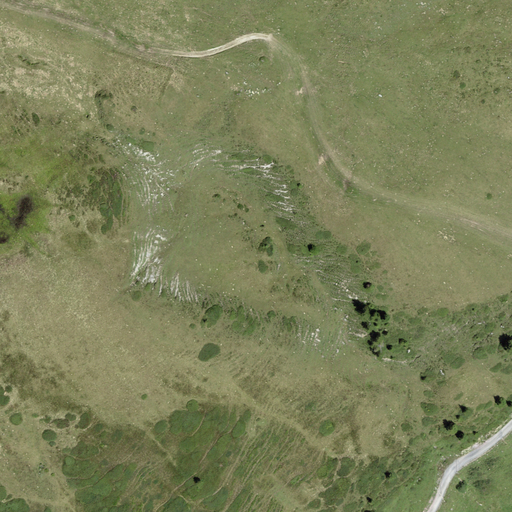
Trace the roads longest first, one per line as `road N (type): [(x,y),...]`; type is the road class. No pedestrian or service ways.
road 1 (track): [(73,0),(155,52),(207,55),(255,35),(279,44),(293,77),(296,119),(332,194),(427,208),(511,239)]
road 2 (track): [(426,511),(455,460),(511,417)]
